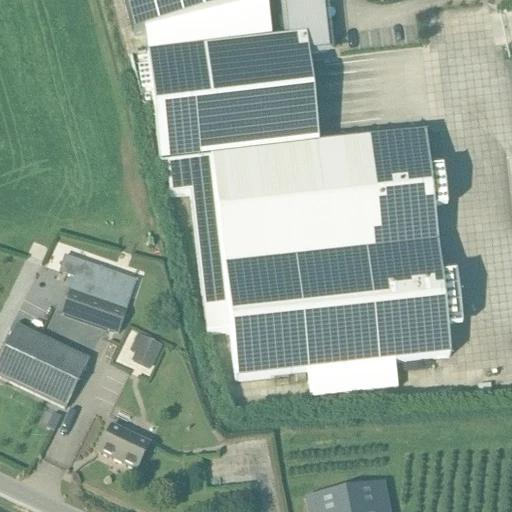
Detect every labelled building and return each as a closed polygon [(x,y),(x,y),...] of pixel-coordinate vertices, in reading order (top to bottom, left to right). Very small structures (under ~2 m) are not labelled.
[(287,41),(270,43),(266,2),(270,1),(269,0),(123,0),(133,37),(144,35),(159,169),(164,168),(168,199),(189,197),(205,339),(229,336),(235,381),(448,357),(424,137),(316,149),(306,55),(327,53),(322,6),(284,10),(287,41)] [(69,293),(62,315),(117,335),(125,312),(130,299),(74,279),(69,293)] [(15,327),(0,358),(0,381),(64,412),(89,361),(15,327)] [(136,336),(129,352),(134,354),(131,362),(150,371),(161,347),(136,336)] [(109,426),(96,453),(136,472),(149,446),(109,426)] [(389,511),(383,484),(303,500),(305,511),(389,511)]
